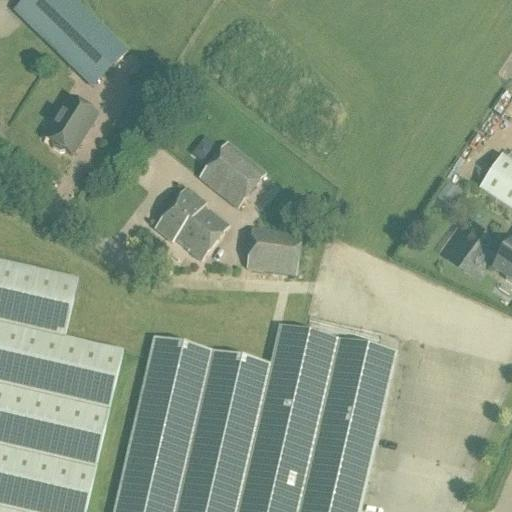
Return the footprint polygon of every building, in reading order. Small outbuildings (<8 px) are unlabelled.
[(71,69),(92,48),(114,69),(128,55),(70,0),(42,0),(53,10),(32,32),(71,69)] [(72,159),(97,119),(69,101),(43,141),(50,145),(52,151),(59,155),(65,155),(72,159)] [(238,213),(266,178),(226,147),(199,181),(238,213)] [(511,166),(501,159),(479,193),(511,215),(511,243),(511,242),(493,270),(506,279),(504,282),(511,287),(511,166)] [(453,189),(442,205),(452,212),(463,195),(453,189)] [(202,265),(229,231),(204,211),(206,208),(186,192),(155,232),(172,246),(175,243),(202,265)] [(296,280),(302,240),(252,233),(246,272),(296,280)] [(0,511),(85,511),(123,355),(65,341),(78,284),(0,265),(0,511)] [(361,511),(397,357),(280,330),(271,369),(154,342),(114,511),(361,511)]
